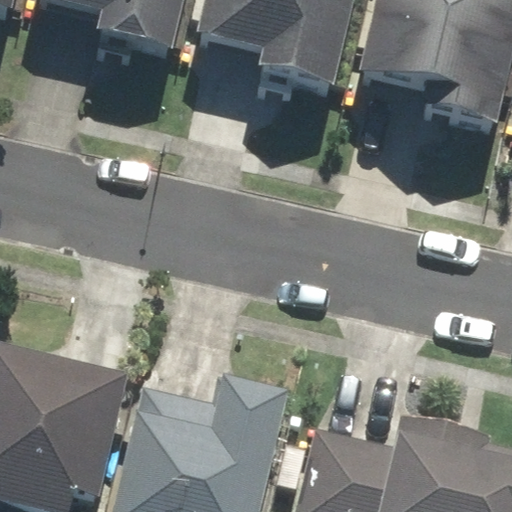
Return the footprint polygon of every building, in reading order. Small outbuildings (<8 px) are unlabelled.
[(80,58),(158,76),(176,0),(24,0),(20,20),(85,35),(80,58)] [(242,92),(319,110),(346,0),(193,0),(179,58),(246,74),(242,92)] [(401,130),(482,149),(511,17),(511,0),(365,0),(343,97),(405,111),(401,130)] [(0,370),(0,511),(89,511),(116,398),(0,370)] [(128,399),(101,511),(258,511),(283,407),(210,390),(204,416),(128,399)] [(511,511),(511,463),(487,458),(489,450),(391,427),(384,457),(312,440),(294,511),(511,511)]
